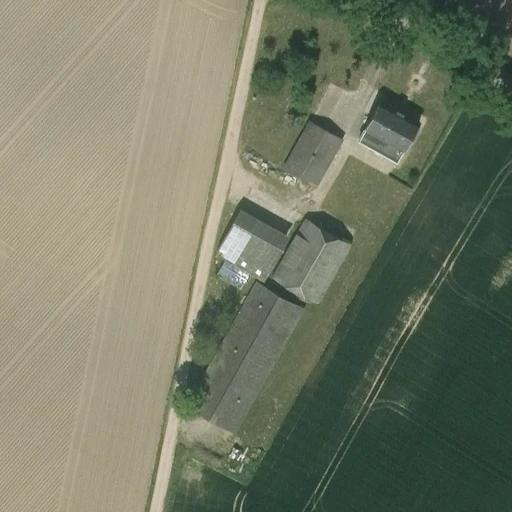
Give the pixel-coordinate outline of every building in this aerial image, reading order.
[(379,102),(360,137),(398,160),(418,122),(379,102)] [(314,114),(310,120),(309,119),(282,168),(316,187),(343,140),(322,127),(326,120),(314,114)] [(215,254),(264,281),(290,235),(240,207),(215,254)] [(319,302),(351,244),(305,218),(273,277),(319,302)] [(235,434),(305,308),(255,280),(186,406),(235,434)]
